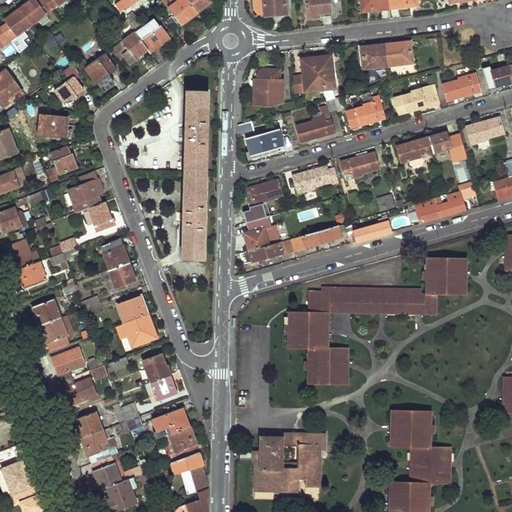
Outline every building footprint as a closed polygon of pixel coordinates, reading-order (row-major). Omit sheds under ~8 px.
[(0,47),(17,35),(15,32),(22,27),(24,30),(39,18),(37,16),(45,10),(47,13),(63,0),(39,0),(31,0),(29,2),(30,3),(24,7),(23,6),(19,10),(20,11),(14,15),(13,13),(5,19),(8,22),(0,28),(0,47)] [(126,0),(121,0),(116,4),(122,12),(130,5),(126,0)] [(189,0),(177,0),(169,7),(181,24),(198,12),(198,11),(189,0)] [(189,0),(198,11),(211,1),(209,0),(189,0)] [(286,0),(254,0),(256,8),(257,10),(258,12),(264,11),(265,15),(288,12),(286,0)] [(305,0),(307,15),(318,14),(318,10),(331,9),(329,0),(305,0)] [(361,0),(362,9),(373,7),(373,9),(392,8),(390,0),(361,0)] [(45,10),(37,16),(39,18),(47,13),(45,10)] [(134,12),(128,16),(132,22),(139,17),(134,12)] [(146,24),(140,16),(139,17),(132,22),(130,23),(136,31),(146,24)] [(146,24),(136,31),(147,46),(151,52),(156,48),(155,46),(167,37),(154,18),(146,24)] [(22,27),(15,32),(17,35),(20,38),(22,39),(26,36),(27,33),(24,30),(22,27)] [(124,55),(131,63),(138,58),(137,56),(142,52),(141,50),(147,46),(136,31),(111,48),(119,59),(124,55)] [(52,49),(65,39),(60,33),(47,42),(52,49)] [(411,41),(388,43),(390,65),(414,62),(411,41)] [(388,43),(362,47),(364,67),(390,65),(388,43)] [(105,53),(85,67),(97,83),(104,78),(106,80),(111,76),(109,74),(116,69),(105,53)] [(314,56),(315,63),(333,62),(333,54),(314,56)] [(486,55),(479,57),(482,65),(483,68),(489,67),(486,55)] [(304,73),(306,90),(317,89),(317,87),(335,83),(333,62),(315,63),(314,56),(303,58),(304,73)] [(479,57),(470,60),(472,67),(482,65),(479,57)] [(511,72),(510,65),(491,70),(496,87),(511,81),(511,72)] [(257,90),(258,100),(265,100),(265,102),(272,101),(283,96),(284,87),(283,76),(281,76),(280,68),(266,68),(263,68),(261,68),(261,70),(260,78),(261,78),(261,90),(257,90)] [(7,70),(0,74),(0,107),(0,108),(22,92),(7,70)] [(459,78),(443,83),(447,99),(481,90),(476,72),(459,77),(459,78)] [(304,73),(293,74),(295,93),(306,92),(306,90),(304,73)] [(73,75),(55,89),(64,103),(71,97),(73,100),(79,96),(77,94),(84,90),(73,75)] [(411,93),(394,98),(398,114),(440,101),(435,84),(425,87),(426,93),(422,94),(421,88),(410,91),(411,93)] [(186,89),(182,259),(204,260),(208,91),(186,89)] [(364,106),(347,111),(352,127),(385,117),(379,94),(373,95),(371,91),(362,94),(364,103),(364,104),(364,106)] [(344,95),(335,97),(337,109),(338,110),(347,107),(344,95)] [(335,97),(325,100),(327,104),(329,111),(337,109),(335,97)] [(329,111),(327,104),(319,106),(320,111),(322,116),(330,113),(329,111)] [(313,120),(297,125),(301,141),(335,132),(330,113),(322,116),(320,111),(312,113),(314,118),(313,118),(313,120)] [(40,114),(38,134),(65,137),(68,117),(40,114)] [(501,116),(466,126),(471,142),(474,141),(473,137),(476,136),(479,148),(490,144),(489,137),(504,133),(501,116)] [(251,121),(238,124),(238,137),(254,131),(251,121)] [(9,128),(0,131),(0,158),(17,153),(9,128)] [(263,134),(246,139),(251,156),(285,146),(280,128),(262,133),(263,134)] [(446,131),(429,136),(433,153),(459,145),(455,130),(447,133),(446,131)] [(429,136),(396,145),(401,162),(433,153),(429,136)] [(69,145),(50,152),(55,166),(57,173),(58,172),(76,166),(69,145)] [(375,150),(341,161),(346,179),(364,174),(363,172),(379,168),(375,150)] [(327,165),(292,175),(298,192),(313,188),(312,186),(331,181),(327,165)] [(55,166),(46,169),(51,181),(61,177),(58,172),(57,173),(55,166)] [(21,167),(0,174),(0,194),(19,188),(19,186),(23,185),(27,182),(21,167)] [(511,175),(509,176),(493,180),(496,190),(511,185),(511,175)] [(279,178),(244,188),(250,210),(244,211),(246,222),(271,215),(267,200),(283,195),(279,178)] [(92,181),(68,190),(77,212),(87,208),(100,203),(92,181)] [(53,185),(41,190),(44,198),(57,194),(53,185)] [(511,185),(496,190),(498,199),(505,197),(511,195),(511,185)] [(27,195),(30,203),(31,203),(44,198),(41,190),(27,195)] [(436,197),(414,203),(420,222),(446,214),(467,208),(461,190),(447,194),(449,201),(438,204),(436,197)] [(392,193),(378,198),(381,211),(396,206),(392,193)] [(44,198),(31,203),(33,210),(46,205),(44,198)] [(100,203),(87,208),(95,225),(98,223),(101,229),(112,225),(110,220),(109,220),(103,202),(100,203)] [(23,207),(15,210),(20,224),(28,222),(23,207)] [(0,212),(0,221),(4,231),(20,224),(15,210),(14,208),(0,212)] [(271,215),(246,222),(249,232),(245,233),(250,250),(269,244),(265,228),(276,224),(273,214),(271,215)] [(373,214),(353,220),(353,225),(357,224),(358,228),(376,223),(373,214)] [(37,219),(39,226),(50,222),(48,217),(46,218),(46,216),(37,219)] [(388,217),(379,220),(382,232),(392,230),(388,217)] [(50,222),(39,226),(42,235),(55,230),(52,221),(50,222)] [(340,224),(291,238),(294,249),(343,235),(340,224)] [(22,232),(8,237),(11,245),(9,246),(18,269),(39,261),(35,249),(29,251),(22,232)] [(75,238),(60,244),(63,251),(73,247),(77,246),(75,238)] [(269,244),(250,250),(253,261),(294,249),(291,238),(269,244)] [(114,242),(102,247),(110,269),(129,262),(122,246),(116,248),(114,242)] [(63,251),(66,258),(75,255),(73,247),(63,251)] [(63,251),(51,256),(54,263),(61,260),(66,258),(63,251)] [(326,291),(326,308),(437,310),(437,294),(463,294),(464,258),(430,257),(430,270),(427,270),(423,270),(423,279),(426,279),(430,279),(429,290),(426,290),(426,293),(326,291)] [(39,261),(18,269),(25,287),(46,280),(39,261)] [(104,281),(107,280),(110,288),(115,286),(116,288),(136,280),(129,262),(110,269),(101,272),(104,281)] [(74,282),(62,287),(65,295),(77,290),(74,282)] [(326,308),(326,291),(322,291),(309,291),(309,311),(326,312),(326,308)] [(141,294),(118,303),(124,322),(148,313),(141,294)] [(99,295),(81,302),(83,308),(101,301),(99,295)] [(53,299),(32,306),(39,325),(60,317),(53,299)] [(101,301),(83,308),(86,315),(104,309),(101,301)] [(329,312),(437,314),(437,310),(326,308),(326,312),(325,347),(328,347),(329,312)] [(326,312),(309,311),(292,311),(291,325),(288,325),(285,325),(285,333),(288,334),(291,334),(291,348),(308,348),(312,348),(312,361),(308,361),(304,361),(304,370),(307,370),(311,370),(311,384),(341,384),(342,348),(328,347),(325,347),(326,312)] [(148,313),(124,322),(133,346),(157,337),(148,313)] [(60,317),(39,325),(46,343),(67,335),(60,317)] [(80,347),(51,358),(60,381),(73,376),(71,369),(86,364),(80,347)] [(150,378),(136,383),(138,387),(149,382),(171,374),(168,366),(166,367),(162,354),(144,361),(150,378)] [(105,365),(108,373),(130,364),(127,356),(105,365)] [(102,357),(90,361),(93,369),(105,365),(102,357)] [(105,365),(93,369),(97,379),(108,375),(108,373),(105,365)] [(171,374),(149,382),(156,401),(178,393),(171,374)] [(73,376),(60,381),(69,405),(97,395),(91,379),(76,384),(73,376)] [(133,401),(122,406),(126,419),(139,415),(133,401)] [(119,402),(112,404),(120,423),(125,421),(119,402)] [(162,436),(191,425),(184,409),(154,420),(160,437),(162,436)] [(428,425),(428,411),(395,410),(394,446),(411,447),(415,447),(414,482),(409,482),(393,482),(392,511),(425,511),(426,505),(430,505),(433,505),(433,497),(430,497),(426,497),(426,483),(430,483),(447,483),(448,448),(431,447),(427,447),(428,433),(431,433),(434,433),(434,425),(431,425),(428,425)] [(96,411),(74,419),(81,438),(103,429),(96,411)] [(139,416),(125,421),(129,430),(142,425),(139,416)] [(153,432),(155,439),(160,437),(154,420),(152,421),(156,431),(153,432)] [(120,423),(117,424),(121,433),(129,430),(125,421),(120,423)] [(166,435),(162,436),(171,461),(199,452),(201,451),(191,425),(166,435)] [(103,429),(81,438),(88,456),(117,445),(114,437),(106,440),(103,429)] [(324,447),(324,433),(280,432),(280,436),(269,436),(260,435),(260,450),(260,458),(256,458),(255,489),(299,489),(299,478),(306,478),(306,484),(319,485),(320,447),(324,447)] [(171,461),(169,462),(174,473),(180,470),(188,467),(196,490),(197,491),(209,486),(209,483),(208,482),(202,465),(203,465),(199,452),(171,461)] [(110,456),(92,462),(95,470),(94,471),(100,487),(121,480),(114,463),(112,464),(110,456)] [(142,464),(126,471),(128,477),(135,474),(144,471),(142,464)] [(196,490),(188,467),(180,470),(188,493),(196,490)] [(144,471),(135,474),(139,486),(150,482),(146,470),(144,471)] [(121,480),(100,487),(110,511),(136,502),(127,477),(121,480)] [(161,511),(160,511),(208,511),(209,486),(197,491),(200,500),(179,507),(172,511),(165,511),(167,510),(166,506),(160,508),(161,511)] [(161,494),(155,496),(159,505),(160,505),(164,503),(161,494)]
